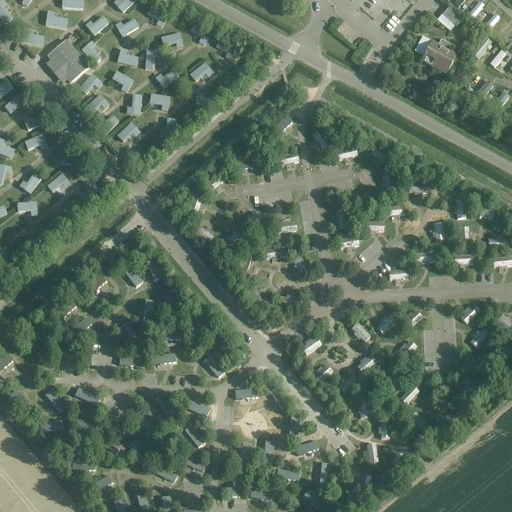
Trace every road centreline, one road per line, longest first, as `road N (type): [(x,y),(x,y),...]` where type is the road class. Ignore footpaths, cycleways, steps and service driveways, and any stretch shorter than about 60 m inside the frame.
road 1 (unclassified): [(361,87),(207,0)]
road 2 (unclassified): [(511,169),(361,87)]
